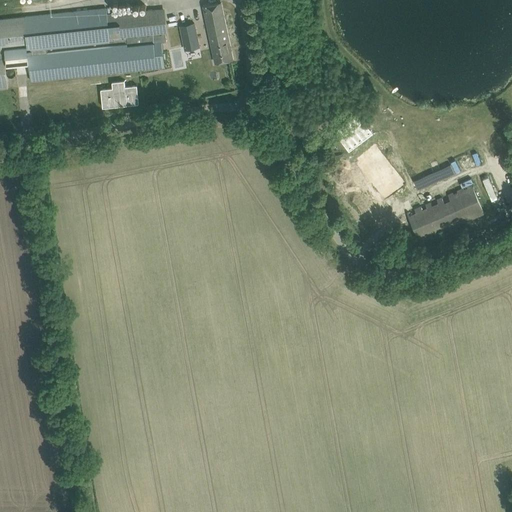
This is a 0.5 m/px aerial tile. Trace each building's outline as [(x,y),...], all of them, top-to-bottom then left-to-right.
[(24,17),(73,11),(71,0),(0,0),(0,18),(24,15),(24,17)] [(73,11),(24,17),(24,15),(0,18),(0,87),(8,87),(5,56),(28,53),(30,70),(31,80),(164,66),(163,56),(161,42),(166,41),(165,34),(168,34),(164,8),(113,14),(112,2),(102,3),(102,8),(73,11)] [(221,2),(204,6),(215,62),(233,59),(221,2)] [(199,46),(197,36),(195,25),(183,27),(188,48),(199,46)] [(358,114),(335,132),(349,151),(373,133),(358,114)] [(367,221),(375,215),(382,211),(364,183),(369,180),(356,160),(351,164),(350,164),(346,166),(338,172),(347,185),(344,186),(367,221)] [(484,178),(493,199),(498,196),(489,176),(484,178)] [(484,213),(480,204),(472,184),(407,212),(420,241),(484,213)]
